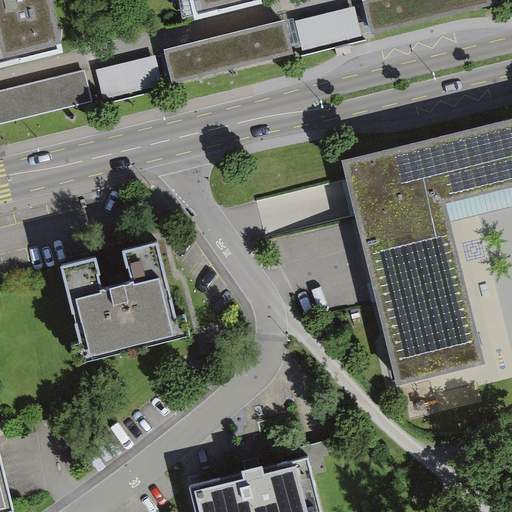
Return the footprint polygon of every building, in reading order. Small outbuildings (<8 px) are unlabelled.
[(58,0),(0,0),(0,63),(0,64),(70,47),(58,0)] [(268,0),(194,0),(199,18),(269,0),(268,0)] [(365,0),(373,28),(487,0),(365,0)] [(355,4),(296,18),(304,48),(362,33),(355,4)] [(286,14),(165,43),(173,77),(294,48),(286,14)] [(156,53),(97,67),(104,97),(163,82),(156,53)] [(86,68),(0,88),(0,122),(93,99),(86,68)] [(511,107),(342,149),(398,374),(487,353),(447,192),(511,176),(511,107)] [(159,239),(62,263),(81,341),(72,343),(77,362),(192,333),(187,314),(179,316),(159,239)] [(0,445),(0,511),(15,507),(0,445)] [(324,511),(310,455),(191,484),(197,511),(324,511)]
